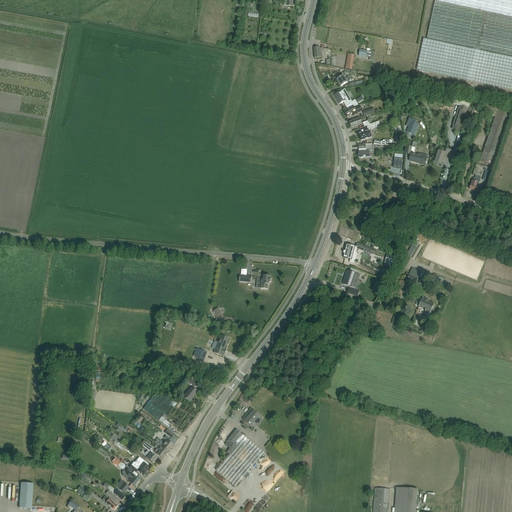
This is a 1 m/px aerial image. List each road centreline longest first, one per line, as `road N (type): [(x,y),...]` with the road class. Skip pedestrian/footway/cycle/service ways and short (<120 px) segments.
road 1 (unclassified): [(313,267),(0,234)]
road 2 (tertiary): [(179,485),(212,413),(313,267)]
road 3 (tertiary): [(344,167),(336,124),(303,59),(313,0)]
road 4 (unclassified): [(344,167),(511,217)]
